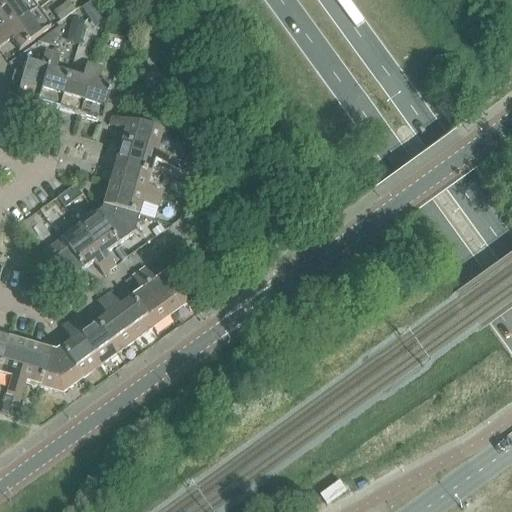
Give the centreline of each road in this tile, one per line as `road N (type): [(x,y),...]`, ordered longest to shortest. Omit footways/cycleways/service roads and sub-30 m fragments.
road 1 (trunk): [(280,0),(511,320)]
road 2 (residential): [(0,491),(253,307)]
road 3 (trunk): [(511,247),(331,0)]
